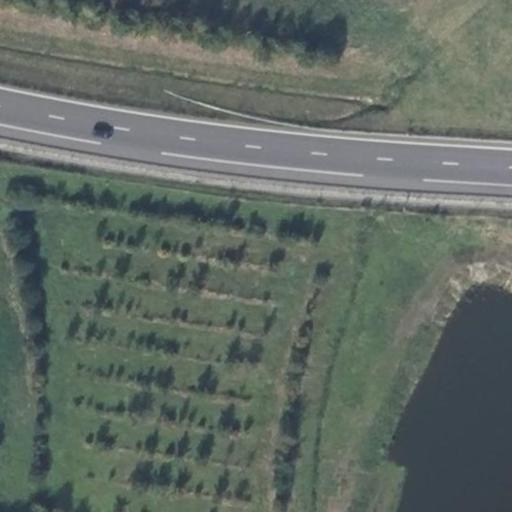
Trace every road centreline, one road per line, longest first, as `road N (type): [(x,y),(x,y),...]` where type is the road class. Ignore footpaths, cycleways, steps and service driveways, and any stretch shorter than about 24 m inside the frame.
road 1 (trunk): [(0,114),(256,154),(511,172)]
road 2 (track): [(338,511),(366,421),(427,297),(464,259),(511,260)]
